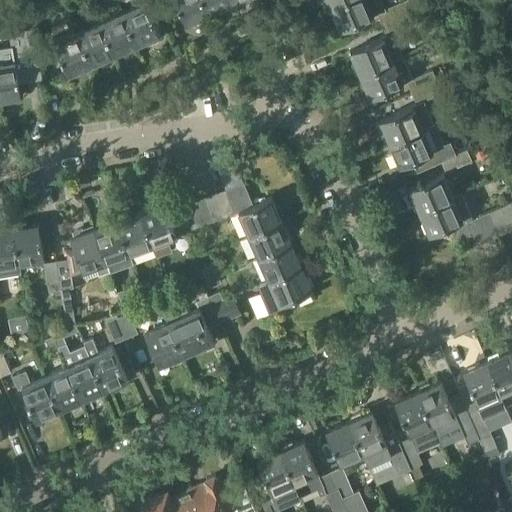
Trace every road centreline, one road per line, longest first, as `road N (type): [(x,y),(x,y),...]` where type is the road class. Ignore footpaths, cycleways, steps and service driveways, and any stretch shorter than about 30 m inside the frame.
road 1 (residential): [(405,333),(303,122),(279,115),(0,165)]
road 2 (residential): [(405,333),(0,510)]
